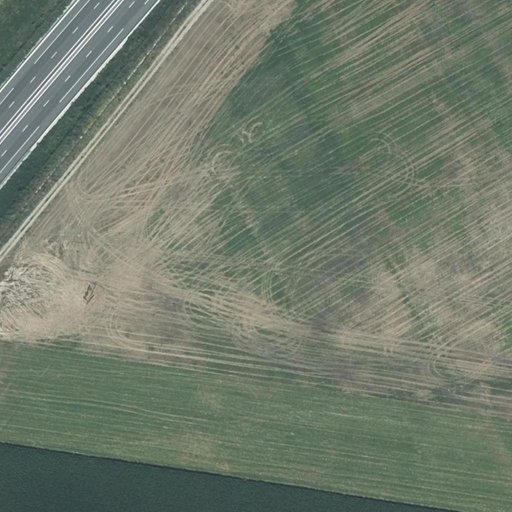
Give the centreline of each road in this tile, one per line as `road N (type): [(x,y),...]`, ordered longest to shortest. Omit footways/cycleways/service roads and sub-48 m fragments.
road 1 (track): [(212,0),(0,258)]
road 2 (motorway): [(0,155),(134,0)]
road 3 (motorway): [(99,0),(0,114)]
